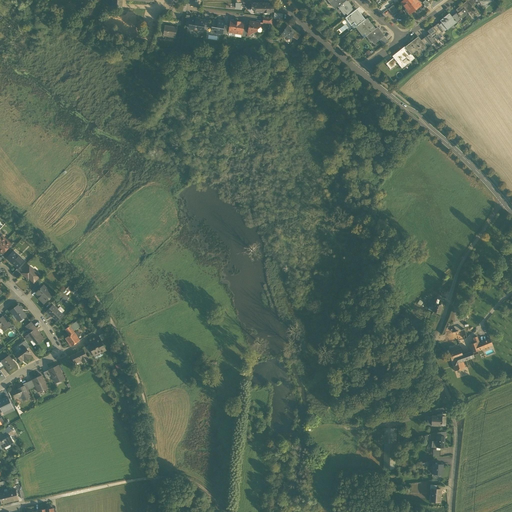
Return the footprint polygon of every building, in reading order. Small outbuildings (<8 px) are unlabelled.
[(329,0),(332,3),(331,4),(335,9),(338,6),(344,1),(343,0),(329,0)] [(348,3),(346,0),(344,1),(338,6),(344,15),(346,13),(352,8),(351,7),(352,6),(349,3),(348,3)] [(403,0),(401,2),(409,13),(420,5),(416,0),(403,0)] [(473,6),(476,4),(472,0),(468,0),(467,1),(468,2),(462,6),(462,5),(456,9),(458,12),(452,17),(450,14),(448,16),(447,15),(442,19),(443,21),(439,25),(445,33),(448,30),(447,30),(447,29),(455,22),(456,23),(461,19),(468,13),(472,18),(479,13),(473,6)] [(255,12),(271,12),(271,11),(273,11),(273,7),(271,7),(271,3),(270,2),(251,2),(251,8),(255,12)] [(388,9),(392,14),(397,10),(393,5),(388,9)] [(359,15),(355,10),(354,11),(350,14),(354,19),(359,15)] [(348,16),(346,17),(352,25),(354,23),(356,26),(365,19),(361,14),(359,15),(354,19),(350,14),(348,16)] [(343,19),(352,30),(354,28),(352,25),(346,17),(343,19)] [(194,32),(197,32),(199,31),(199,30),(203,30),(203,28),(204,20),(200,20),(200,19),(195,18),(195,19),(190,18),(189,28),(192,29),(192,30),(194,32)] [(356,26),(363,34),(364,34),(373,26),(367,18),(365,19),(356,26)] [(211,32),(222,33),(224,25),(224,21),(218,20),(218,21),(213,20),(212,23),(208,23),(207,27),(212,28),(211,32)] [(244,22),(237,21),(231,20),(230,27),(229,32),(235,33),(241,34),(242,34),(242,29),(244,22)] [(248,33),(250,34),(253,31),(254,32),(257,30),(257,28),(259,27),(260,23),(252,21),(250,23),(248,33)] [(442,35),(445,33),(439,25),(438,24),(434,28),(432,26),(427,31),(429,34),(426,36),(431,43),(431,42),(435,40),(438,43),(445,38),(442,35)] [(170,36),(175,37),(177,27),(165,25),(164,30),(163,34),(164,34),(171,36),(170,36)] [(283,39),(288,43),(291,38),(295,32),(291,29),(292,28),(287,25),(282,33),(285,36),(283,39)] [(364,34),(366,36),(367,35),(375,29),(373,26),(364,34)] [(367,35),(374,43),(379,39),(384,36),(377,27),(375,29),(367,35)] [(379,39),(383,44),(387,41),(384,36),(379,39)] [(426,36),(424,38),(429,45),(430,45),(432,43),(431,42),(431,43),(426,36)] [(414,41),(411,43),(416,50),(419,48),(422,51),(427,47),(426,47),(421,40),(419,41),(419,40),(419,39),(419,38),(418,38),(416,38),(415,39),(414,40),(414,41)] [(417,51),(416,50),(411,43),(410,42),(405,46),(406,47),(412,55),(417,51)] [(414,58),(412,55),(406,47),(402,50),(402,49),(393,56),(394,58),(397,62),(401,67),(405,64),(403,60),(406,58),(409,62),(414,58)] [(386,64),(390,69),(396,65),(395,63),(392,59),(386,64)] [(11,245),(6,240),(0,246),(0,249),(0,250),(0,251),(3,254),(11,245)] [(11,260),(18,268),(24,262),(13,251),(7,258),(10,261),(11,260)] [(27,276),(34,282),(40,276),(29,267),(23,273),(27,277),(27,276)] [(33,289),(37,293),(42,288),(38,284),(33,289)] [(41,300),(44,303),(52,294),(49,291),(48,292),(43,287),(42,288),(37,293),(42,299),(41,300)] [(439,314),(442,306),(435,303),(433,308),(432,311),(439,314)] [(14,314),(20,321),(26,316),(18,305),(10,311),(13,315),(14,314)] [(50,314),(57,321),(63,315),(59,312),(59,313),(52,306),(51,306),(47,311),(46,311),(50,315),(50,314)] [(0,326),(4,331),(10,326),(7,323),(3,316),(0,318),(0,326)] [(70,327),(73,331),(80,327),(76,322),(70,327)] [(32,338),(37,344),(40,342),(44,339),(41,335),(41,336),(38,333),(35,329),(36,329),(33,325),(28,329),(31,332),(25,336),(29,341),(32,338)] [(65,330),(69,336),(74,333),(73,331),(70,327),(65,330)] [(455,331),(447,332),(448,342),(458,341),(467,338),(464,329),(455,331)] [(79,341),(74,333),(69,336),(65,339),(71,347),(79,341)] [(472,351),(472,352),(479,350),(481,349),(479,343),(477,336),(473,338),(474,342),(470,344),(472,351)] [(92,352),(94,355),(97,354),(106,350),(100,339),(96,341),(96,340),(93,341),(96,346),(91,349),(92,352)] [(492,345),(490,339),(479,343),(481,349),(492,345)] [(15,355),(21,362),(23,360),(25,362),(32,356),(31,355),(31,354),(27,349),(22,343),(19,345),(22,350),(15,355)] [(454,371),(465,367),(463,361),(461,356),(463,356),(462,354),(460,348),(449,352),(451,359),(454,371)] [(71,356),(74,363),(81,360),(83,363),(89,360),(85,353),(83,350),(71,356)] [(474,357),(473,355),(472,352),(472,351),(462,354),(463,356),(461,356),(463,361),(474,357)] [(6,366),(9,371),(16,366),(9,356),(2,361),(6,366)] [(52,375),(55,382),(60,380),(61,381),(64,379),(58,365),(49,370),(52,375)] [(43,372),(46,378),(52,375),(49,370),(43,372)] [(35,385),(38,392),(47,388),(41,375),(32,380),(35,385)] [(32,380),(26,383),(29,388),(35,385),(32,380)] [(22,395),(24,400),(30,397),(26,390),(24,386),(12,392),(15,399),(20,396),(22,395)] [(8,397),(0,400),(0,406),(2,410),(2,411),(12,406),(8,397)] [(431,424),(438,425),(438,417),(428,416),(427,424),(431,424)] [(1,431),(4,436),(10,432),(8,427),(1,431)] [(383,467),(394,468),(395,431),(384,431),(383,467)] [(437,441),(436,442),(436,447),(441,447),(444,447),(444,435),(438,435),(437,435),(437,441)] [(0,441),(0,447),(0,448),(13,441),(10,436),(0,441)] [(441,447),(436,447),(436,448),(433,448),(432,456),(440,456),(441,447)] [(432,473),(441,474),(441,468),(442,469),(443,464),(433,463),(432,473)] [(430,500),(440,501),(441,489),(436,489),(431,488),(430,500)] [(16,490),(8,492),(10,502),(18,500),(16,490)] [(0,498),(1,504),(10,502),(8,492),(0,493),(0,498)]
